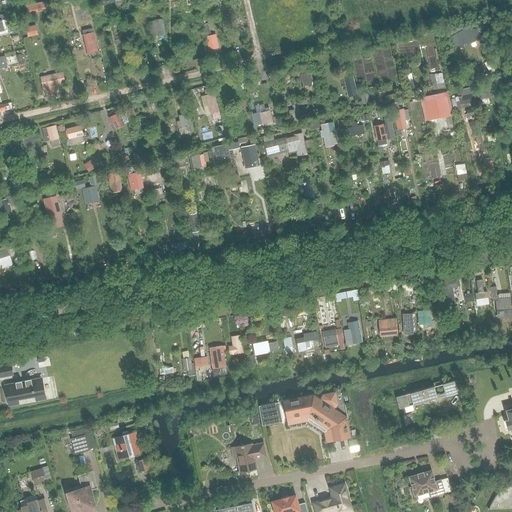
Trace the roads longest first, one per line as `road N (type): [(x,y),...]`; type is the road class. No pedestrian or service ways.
road 1 (track): [(511,185),(0,289)]
road 2 (unclassified): [(0,329),(511,225)]
road 3 (residential): [(140,511),(463,441),(477,453)]
road 4 (track): [(257,59),(433,18)]
